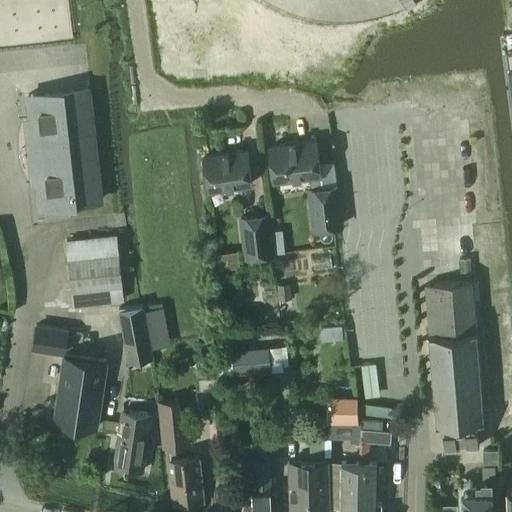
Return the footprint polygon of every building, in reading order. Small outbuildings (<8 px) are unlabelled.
[(417,4),(414,0),(400,0),(406,10),(417,4)] [(87,88),(33,94),(35,118),(40,118),(47,181),(42,182),(45,206),(100,200),(87,88)] [(317,140),(269,146),(273,182),(310,178),(311,187),(308,187),(311,219),(313,230),(315,230),(334,228),(341,227),(343,227),(338,182),(336,183),(321,184),(319,163),(317,140)] [(253,184),(248,146),(203,152),(208,190),(253,184)] [(272,239),(268,211),(239,215),(244,258),(273,255),(273,251),(272,239)] [(123,300),(115,234),(67,239),(74,305),(123,300)] [(281,238),(272,239),(273,251),(283,249),(281,238)] [(469,259),(459,260),(460,274),(470,273),(469,259)] [(476,330),(472,280),(426,284),(431,334),(429,334),(436,426),(437,426),(438,424),(443,423),(445,448),(479,445),(477,420),(481,420),(484,422),(485,421),(478,330),(476,330)] [(277,284),(279,299),(291,298),(289,282),(277,284)] [(143,306),(119,311),(128,351),(151,347),(144,310),(143,306)] [(163,306),(144,310),(151,347),(159,345),(158,338),(169,336),(163,306)] [(68,330),(36,325),(31,348),(65,354),(68,330)] [(269,348),(233,351),(235,373),(271,370),(269,348)] [(107,361),(65,354),(55,421),(97,427),(107,361)] [(327,396),(327,421),(354,422),(358,422),(358,418),(358,396),(356,396),(327,396)] [(180,413),(179,400),(158,401),(163,448),(189,446),(187,413),(180,413)] [(151,413),(123,409),(114,466),(142,470),(151,413)] [(224,436),(222,415),(210,417),(212,437),(224,436)] [(361,426),(360,439),(391,442),(392,429),(382,428),(383,419),(362,418),(361,426)] [(360,440),(359,461),(369,462),(370,441),(360,440)] [(265,461),(265,441),(241,442),(241,463),(255,463),(256,491),(239,492),(240,503),(242,502),(242,511),(271,511),(270,461),(265,461)] [(499,449),(483,449),(483,465),(496,465),(498,465),(499,465),(499,449)] [(203,502),(200,456),(170,459),(174,505),(203,502)] [(328,511),(327,459),(290,460),(291,511),(328,511)] [(341,509),(341,511),(375,511),(377,462),(369,462),(359,461),(329,460),(331,509),(341,509)] [(496,465),(483,465),(483,479),(492,479),(496,479),(496,465)] [(441,472),(432,472),(433,481),(433,486),(434,486),(442,486),(441,472)] [(476,492),(459,492),(458,511),(492,511),(492,492),(476,492)]
